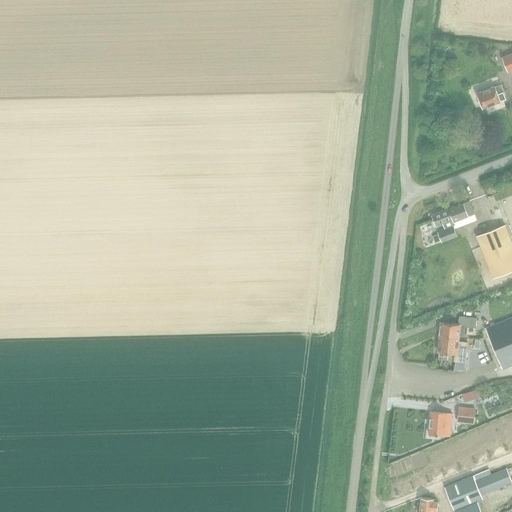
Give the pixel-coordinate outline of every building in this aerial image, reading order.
[(511,53),(503,57),(508,71),(511,69),(511,53)] [(495,86),(477,93),(482,108),(500,101),(500,100),(505,98),(502,91),(503,90),(501,84),(495,87),(495,86)] [(455,224),(454,221),(474,214),(469,200),(432,214),(436,224),(443,222),(445,228),(438,231),(442,242),(457,236),(453,225),(455,224)] [(511,241),(505,225),(477,236),(493,277),(511,269),(511,241)] [(476,327),(477,318),(459,316),(458,324),(441,322),(441,324),(438,324),(438,329),(440,329),(439,336),(458,337),(459,334),(464,334),(465,326),(476,327)] [(511,316),(485,328),(502,368),(511,364),(511,316)] [(458,342),(458,337),(439,336),(438,342),(436,342),(436,349),(438,349),(438,352),(455,354),(454,361),(465,362),(467,343),(458,342)] [(459,407),(457,420),(473,422),(474,409),(459,407)] [(452,413),(431,410),(429,432),(450,435),(452,413)] [(511,481),(506,467),(491,474),(488,475),(486,470),(444,486),(454,510),(477,500),(483,498),(481,494),(511,481)] [(433,496),(421,495),(419,511),(436,511),(437,498),(433,498),(433,496)]
